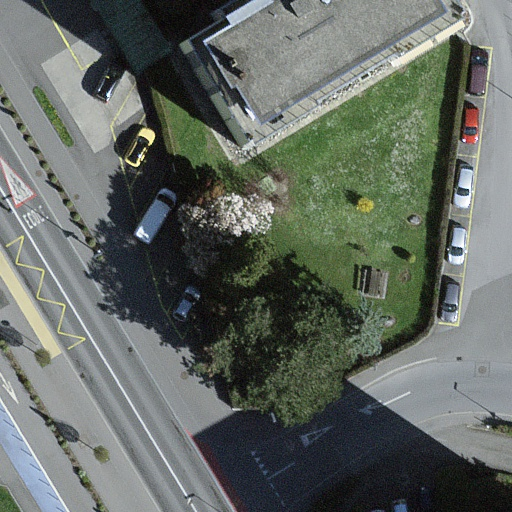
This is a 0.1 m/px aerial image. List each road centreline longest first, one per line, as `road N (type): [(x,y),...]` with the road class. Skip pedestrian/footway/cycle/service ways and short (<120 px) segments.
road 1 (tertiary): [(194,511),(0,189)]
road 2 (residential): [(511,390),(430,394),(369,417),(203,511)]
